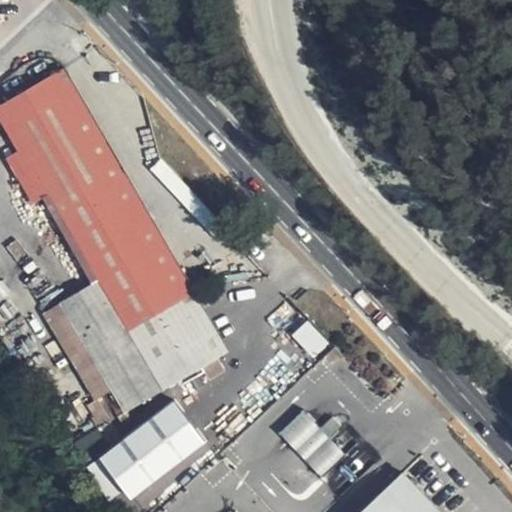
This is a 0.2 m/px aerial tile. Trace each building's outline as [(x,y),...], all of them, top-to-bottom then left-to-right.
[(0,108),(55,76),(50,69),(0,97),(0,108)] [(182,296),(194,288),(66,69),(55,76),(175,285),(182,296)] [(175,285),(55,76),(0,108),(0,143),(0,144),(17,133),(54,198),(42,205),(86,271),(97,265),(99,268),(98,269),(100,273),(102,272),(105,277),(94,283),(64,301),(66,304),(112,384),(149,359),(122,320),(175,285)] [(17,133),(0,144),(37,207),(42,205),(54,198),(17,133)] [(86,271),(94,283),(105,277),(102,272),(100,273),(98,269),(99,268),(97,265),(86,271)] [(205,336),(182,296),(175,285),(122,320),(149,359),(112,384),(115,389),(117,393),(127,410),(202,366),(217,357),(205,336)] [(52,301),(57,298),(51,287),(46,291),(52,301)] [(230,349),(194,288),(182,296),(205,336),(217,357),(230,349)] [(115,389),(112,384),(66,304),(49,313),(98,398),(115,389)] [(225,371),(217,357),(202,366),(211,380),(225,371)] [(113,396),(122,413),(127,410),(117,393),(113,396)] [(103,450),(135,493),(183,458),(183,459),(212,438),(180,394),(103,450)] [(324,476),(350,452),(334,433),(326,424),(310,405),(284,430),(324,476)] [(339,412),(326,424),(334,433),(347,421),(339,412)] [(106,452),(92,459),(111,494),(124,486),(106,452)] [(442,511),(405,472),(361,511),(442,511)]
